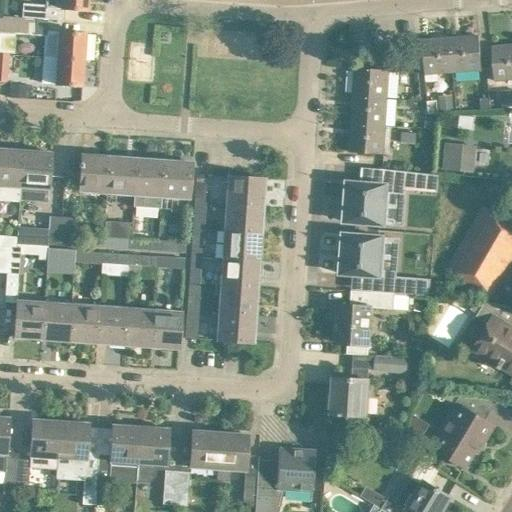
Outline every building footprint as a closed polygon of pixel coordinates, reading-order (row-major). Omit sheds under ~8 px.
[(87,10),(87,0),(60,0),(60,8),(87,10)] [(16,18),(0,16),(0,32),(6,33),(44,36),(44,41),(43,57),(56,58),(83,60),(85,33),(46,31),(47,19),(24,17),(16,17),(16,18)] [(478,36),(450,38),(453,72),(481,70),(478,36)] [(422,40),(424,60),(425,74),(453,72),(450,38),(422,40)] [(511,45),(491,47),(493,67),(494,81),(511,79),(511,45)] [(56,58),(43,57),(41,83),(55,84),(81,86),(83,60),(56,58)] [(355,68),(353,96),(387,98),(389,70),(355,68)] [(409,72),(409,80),(417,81),(418,73),(409,72)] [(10,83),(9,96),(25,97),(26,84),(10,83)] [(511,106),(511,89),(500,91),(502,108),(511,106)] [(436,94),(437,99),(438,110),(454,109),(452,93),(436,94)] [(353,96),(351,124),(385,126),(387,98),(353,96)] [(489,98),(479,98),(481,111),(490,110),(489,98)] [(427,100),(428,113),(438,112),(438,110),(437,99),(427,100)] [(385,126),(351,124),(349,152),(383,154),(385,126)] [(415,144),(416,133),(401,132),(401,143),(415,144)] [(445,169),(465,171),(475,172),(477,147),(447,144),(445,169)] [(0,149),(0,199),(19,200),(22,151),(0,149)] [(22,151),(19,200),(47,203),(50,153),(22,151)] [(79,163),(79,167),(80,167),(79,191),(106,193),(109,157),(81,155),(80,163),(79,163)] [(109,157),(106,193),(133,195),(136,159),(109,157)] [(136,159),(133,195),(132,207),(160,209),(160,197),(163,160),(136,159)] [(163,160),(160,197),(188,199),(191,162),(163,160)] [(345,217),(344,222),(384,225),(384,224),(403,225),(405,190),(437,193),(438,175),(381,169),(380,184),(360,183),(347,182),(345,217)] [(228,176),(226,204),(262,206),(264,179),(228,176)] [(484,207),(447,269),(490,294),(511,256),(511,206),(496,197),(489,210),(484,207)] [(194,202),(192,228),(203,229),(205,202),(194,202)] [(226,204),(224,231),(260,233),(262,206),(226,204)] [(47,243),(59,244),(61,217),(49,216),(48,229),(47,243)] [(61,217),(59,244),(102,247),(103,236),(72,234),(73,218),(61,217)] [(408,222),(393,250),(409,259),(424,231),(408,222)] [(47,243),(48,229),(17,227),(17,230),(17,237),(16,244),(29,245),(47,246),(47,243)] [(192,228),(190,256),(201,257),(203,229),(192,228)] [(223,244),(222,258),(258,261),(260,233),(224,231),(223,244)] [(343,234),(340,274),(352,275),(372,276),(371,291),(429,296),(431,279),(397,276),(380,275),(383,237),(343,234)] [(0,245),(16,247),(16,244),(17,237),(0,235),(0,245)] [(103,236),(102,247),(130,249),(130,238),(103,236)] [(130,238),(130,249),(157,251),(158,240),(130,238)] [(158,240),(157,251),(185,253),(185,242),(158,240)] [(0,272),(6,273),(18,274),(20,254),(38,254),(38,260),(47,260),(47,259),(48,249),(48,246),(47,246),(29,245),(16,244),(16,247),(0,245),(0,272)] [(48,249),(47,259),(74,261),(75,251),(48,249)] [(75,251),(74,261),(101,263),(102,253),(75,251)] [(102,253),(101,263),(128,265),(129,255),(102,253)] [(129,255),(128,265),(156,267),(156,257),(129,255)] [(190,256),(188,283),(199,284),(201,257),(190,256)] [(156,257),(156,267),(183,269),(184,259),(156,257)] [(222,258),(220,285),(256,288),(258,261),(222,258)] [(188,283),(186,311),(197,312),(199,284),(188,283)] [(220,285),(218,313),(255,315),(256,288),(220,285)] [(338,304),(335,343),(348,344),(347,355),(367,356),(370,308),(393,310),(394,294),(371,292),(351,291),(350,305),(338,304)] [(17,301),(15,317),(14,337),(42,339),(44,303),(17,301)] [(470,310),(477,314),(476,316),(489,324),(475,347),(499,362),(496,367),(500,370),(502,367),(511,372),(511,328),(507,326),(511,317),(511,307),(500,305),(485,301),(485,302),(475,301),(470,310)] [(44,303),(42,339),(69,341),(71,305),(44,303)] [(71,305),(69,341),(96,343),(98,307),(71,305)] [(98,307),(96,343),(123,345),(126,309),(98,307)] [(126,309),(123,345),(150,347),(153,311),(126,309)] [(153,311),(150,347),(178,349),(180,313),(153,311)] [(186,311),(185,338),(195,339),(197,312),(186,311)] [(255,315),(218,313),(216,340),(253,343),(255,315)] [(405,373),(406,358),(376,356),(375,370),(405,373)] [(330,414),(350,415),(366,416),(368,380),(369,369),(353,368),(352,379),(333,377),(330,414)] [(429,385),(440,386),(441,377),(429,376),(429,385)] [(434,449),(448,457),(466,468),(476,451),(478,452),(495,425),(484,419),(497,398),(498,399),(498,397),(462,393),(455,403),(460,406),(434,449)] [(0,472),(4,472),(3,494),(14,494),(15,486),(17,459),(18,449),(6,448),(8,418),(0,417),(0,472)] [(29,468),(56,470),(57,457),(60,421),(32,419),(29,455),(30,455),(29,460),(29,468)] [(57,457),(56,470),(56,478),(84,479),(83,490),(82,504),(95,504),(97,464),(85,464),(88,423),(60,421),(57,457)] [(135,481),(136,481),(139,427),(112,425),(110,455),(97,454),(97,464),(95,504),(107,505),(108,482),(134,484),(135,481)] [(156,470),(165,470),(165,469),(165,464),(167,429),(139,427),(136,481),(148,482),(156,476),(156,470)] [(217,468),(219,433),(192,431),(189,466),(216,468),(217,468)] [(409,431),(405,448),(412,452),(421,438),(409,431)] [(247,435),(219,433),(217,468),(216,481),(229,482),(230,469),(245,470),(247,435)] [(255,502),(253,511),(277,511),(284,489),(312,491),(314,451),(278,449),(277,461),(258,459),(258,456),(255,502)] [(243,502),(255,502),(258,456),(257,456),(255,486),(244,485),(243,502)] [(17,459),(15,486),(27,486),(29,468),(29,460),(17,459)] [(165,470),(163,504),(175,505),(177,470),(165,469),(165,470)] [(177,470),(175,505),(187,506),(189,471),(177,470)] [(361,495),(382,508),(388,511),(409,511),(410,511),(409,511),(442,511),(451,497),(423,480),(420,484),(410,478),(395,503),(367,486),(361,495)]
